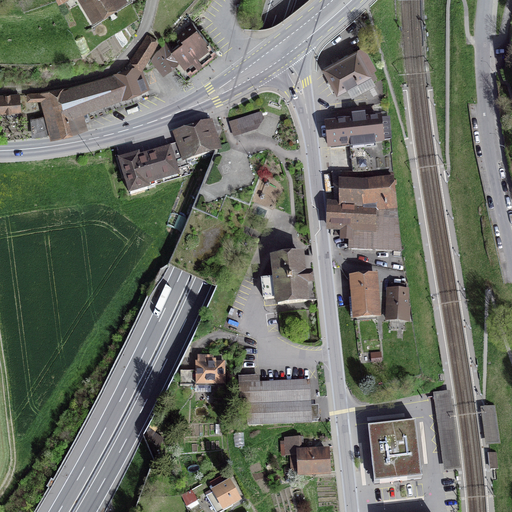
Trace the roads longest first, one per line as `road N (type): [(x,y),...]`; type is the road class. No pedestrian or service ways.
road 1 (motorway): [(280,0),(182,272),(58,511)]
road 2 (motorway): [(85,511),(221,240),(305,0)]
road 3 (tertiary): [(352,511),(307,115),(279,52)]
road 4 (unclassified): [(511,257),(484,90),(485,0)]
road 5 (primary): [(0,150),(134,127),(243,77)]
road 6 (track): [(0,492),(13,457),(0,348)]
